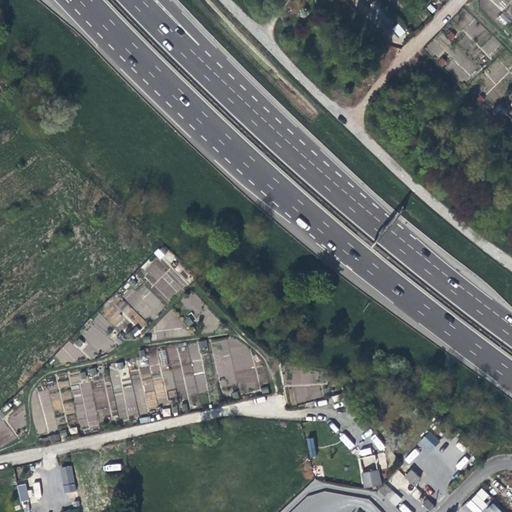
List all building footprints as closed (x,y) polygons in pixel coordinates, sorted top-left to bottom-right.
[(501,13),(497,20),(506,25),(509,19),(501,13)] [(398,23),(392,28),(399,37),(405,32),(398,23)] [(117,308),(140,328),(146,322),(123,301),(117,308)] [(82,357),(79,347),(78,344),(56,351),(60,364),(82,357)] [(118,420),(135,418),(129,361),(109,364),(111,385),(91,387),(91,385),(73,387),(78,428),(99,425),(98,415),(107,414),(107,412),(117,411),(118,420)] [(165,400),(161,381),(152,382),(150,376),(151,370),(158,370),(158,368),(145,367),(140,367),(140,369),(145,396),(148,409),(157,407),(157,401),(165,401),(165,400)] [(166,389),(168,389),(170,398),(176,396),(170,371),(162,373),(166,389)] [(429,452),(440,441),(430,431),(419,441),(429,452)] [(42,446),(60,441),(58,433),(40,439),(42,446)] [(343,433),(338,437),(350,450),(355,445),(343,433)] [(309,456),(316,455),(314,438),(307,439),(309,456)] [(361,456),(372,454),(371,448),(359,450),(361,456)] [(415,449),(405,459),(409,463),(419,453),(415,449)] [(364,467),(376,462),(373,454),(361,459),(364,467)] [(72,465),(60,467),(64,493),(76,490),(72,465)] [(408,480),(414,485),(420,478),(412,469),(405,476),(408,480)] [(408,480),(398,470),(387,481),(397,491),(408,480)] [(380,471),(362,474),(364,489),(382,486),(380,471)] [(34,498),(41,497),(40,482),(32,482),(34,498)] [(394,507),(401,500),(386,483),(378,490),(394,507)] [(26,484),(17,485),(20,502),(29,501),(26,484)] [(235,511),(272,511),(291,495),(284,487),(279,492),(278,490),(270,498),(260,487),(235,511)] [(472,511),(478,511),(492,499),(482,488),(465,504),(472,511)] [(411,497),(419,499),(422,491),(414,489),(411,497)] [(428,498),(422,504),(430,511),(436,506),(428,498)] [(501,511),(492,502),(480,511),(501,511)] [(411,511),(403,503),(398,508),(402,511),(411,511)]
